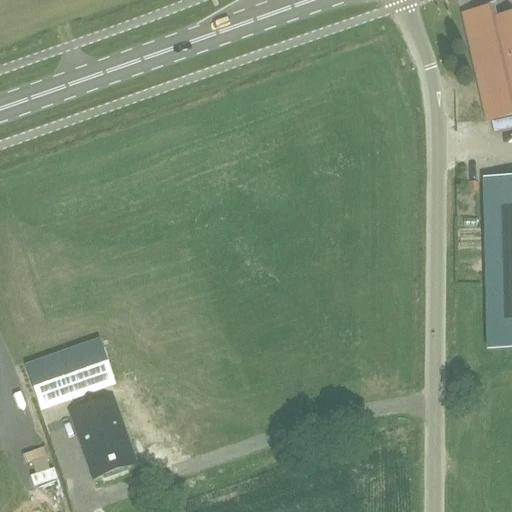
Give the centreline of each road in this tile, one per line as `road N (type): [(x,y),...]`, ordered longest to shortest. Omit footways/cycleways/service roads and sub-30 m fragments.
road 1 (unclassified): [(433,511),(436,116),(429,69),(402,0)]
road 2 (primary): [(0,109),(312,0)]
